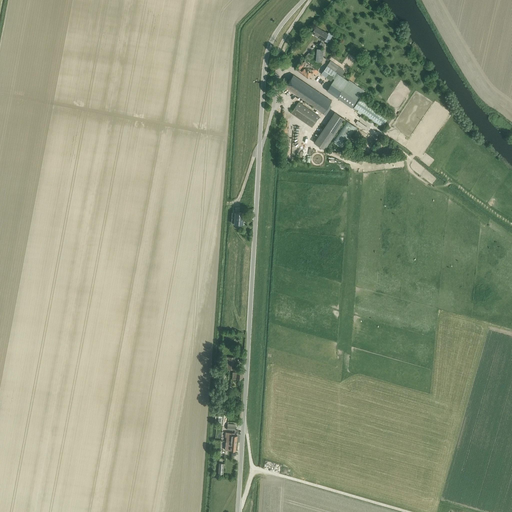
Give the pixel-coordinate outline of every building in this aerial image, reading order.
[(319,38),(324,41),(326,39),(329,41),(333,35),(329,32),(328,33),(325,31),(325,32),(316,26),(312,33),(319,38)] [(296,70),(308,78),(313,72),(317,75),(319,72),(305,61),(296,70)] [(327,66),(321,74),(331,81),(333,78),(334,79),(334,80),(327,91),(352,108),(357,101),(358,102),(353,109),(381,128),(389,115),(361,96),(364,91),(349,80),(348,81),(341,76),(345,71),(341,68),(338,66),(331,61),(327,66)] [(285,88),(323,114),(326,115),(332,107),(329,105),(332,101),(294,75),(285,88)] [(291,113),(312,127),(319,117),(298,102),(291,113)] [(325,149),(345,119),(335,112),(315,142),(325,149)] [(343,149),(345,146),(351,149),(352,147),(352,146),(360,150),(362,146),(350,139),(357,128),(346,120),(331,141),(343,149)] [(234,224),(238,225),(243,225),(244,212),(235,212),(234,224)] [(225,369),(228,369),(228,370),(234,370),(235,357),(228,357),(225,357),(225,369)] [(225,432),(225,437),(226,437),(226,441),(228,442),(228,450),(230,450),(236,451),(237,443),(237,436),(234,436),(235,433),(231,433),(225,432)]
